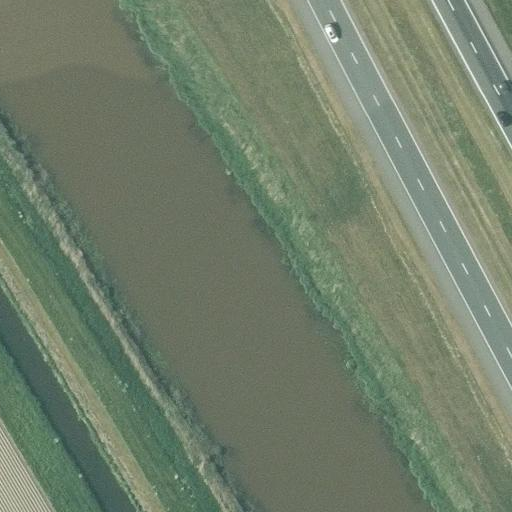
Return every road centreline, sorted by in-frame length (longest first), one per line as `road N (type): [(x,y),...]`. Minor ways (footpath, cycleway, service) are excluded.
road 1 (motorway): [(323,0),(511,360)]
road 2 (motorway): [(511,118),(446,0)]
